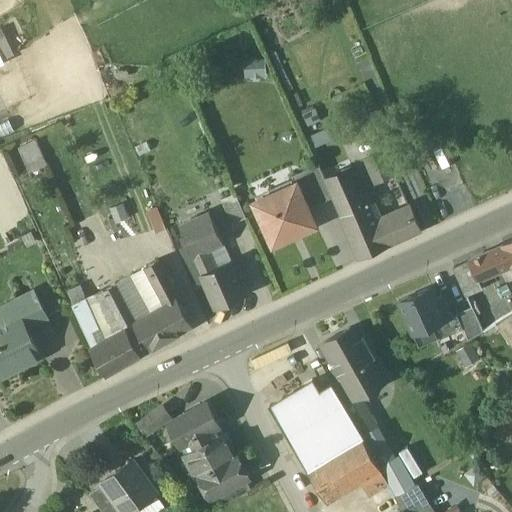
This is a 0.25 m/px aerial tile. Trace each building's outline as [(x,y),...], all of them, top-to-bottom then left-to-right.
[(325,130),(313,134),(318,145),(329,141),(325,130)] [(19,150),(29,176),(45,169),(35,144),(19,150)] [(383,158),(361,167),(370,188),(392,179),(383,158)] [(317,169),(291,181),(294,188),(295,188),(307,214),(332,202),(317,169)] [(349,172),(338,176),(346,194),(357,189),(349,172)] [(338,176),(324,183),(332,202),(335,209),(360,197),(357,189),(346,194),(338,176)] [(295,188),(253,207),(272,249),(314,230),(295,188)] [(360,197),(335,209),(341,221),(366,210),(360,197)] [(244,224),(233,200),(220,205),(231,229),(244,224)] [(341,221),(340,221),(358,262),(384,250),(374,228),(366,210),(341,221)] [(148,215),(155,236),(164,233),(157,212),(148,215)] [(406,212),(388,221),(398,243),(416,235),(406,212)] [(209,218),(178,231),(191,262),(207,255),(222,249),(209,218)] [(388,221),(374,228),(384,250),(398,243),(388,221)] [(136,236),(131,223),(119,228),(124,241),(136,236)] [(511,243),(468,265),(477,285),(511,270),(511,243)] [(222,249),(207,255),(215,273),(230,267),(222,249)] [(207,255),(192,261),(200,280),(215,273),(207,255)] [(177,304),(156,265),(144,272),(163,309),(174,303),(175,305),(177,304)] [(468,265),(453,272),(465,301),(481,293),(477,285),(468,265)] [(200,280),(214,312),(244,299),(230,267),(215,273),(200,280)] [(69,306),(85,300),(81,288),(65,294),(69,306)] [(132,325),(112,289),(101,295),(121,331),(132,325)] [(430,292),(396,307),(411,340),(416,352),(436,343),(431,332),(450,323),(445,311),(439,314),(430,292)] [(29,296),(7,308),(19,332),(22,330),(23,332),(42,321),(29,296)] [(104,342),(85,303),(69,310),(89,351),(104,342)] [(175,305),(174,303),(163,309),(148,317),(164,345),(189,332),(175,305)] [(19,332),(7,308),(0,311),(0,328),(0,329),(0,380),(38,361),(23,332),(22,330),(19,332)] [(471,311),(455,319),(466,345),(482,336),(471,311)] [(132,325),(121,331),(123,334),(125,333),(139,358),(164,345),(148,317),(132,325)] [(511,317),(502,323),(510,337),(511,335),(511,317)] [(502,323),(497,327),(511,350),(511,348),(511,339),(510,337),(502,323)] [(125,333),(123,334),(121,331),(112,337),(127,365),(139,358),(125,333)] [(383,384),(360,342),(354,345),(348,333),(321,348),(342,385),(347,382),(357,399),(383,384)] [(104,342),(89,351),(103,378),(127,365),(112,337),(104,342)] [(342,385),(332,391),(351,426),(367,417),(357,399),(347,382),(342,385)] [(307,475),(361,441),(351,426),(332,391),(332,389),(320,396),(312,385),(270,411),(307,475)] [(206,409),(168,429),(180,451),(215,432),(217,431),(206,409)] [(160,412),(136,429),(144,440),(168,423),(160,412)] [(215,432),(183,449),(188,459),(220,442),(215,432)] [(188,459),(185,461),(197,483),(199,482),(234,463),(233,461),(222,441),(220,442),(188,459)] [(361,441),(307,475),(325,507),(362,486),(381,475),(378,470),(361,441)] [(234,463),(199,482),(210,502),(218,498),(244,484),(247,482),(235,460),(233,461),(234,463)] [(396,460),(378,470),(381,475),(389,490),(394,499),(412,489),(396,460)] [(134,511),(154,498),(130,465),(101,486),(103,488),(119,511),(134,511)] [(381,475),(362,486),(370,501),(389,490),(381,475)] [(244,484),(218,498),(223,508),(250,494),(244,484)] [(119,511),(103,488),(88,499),(97,511),(119,511)]
